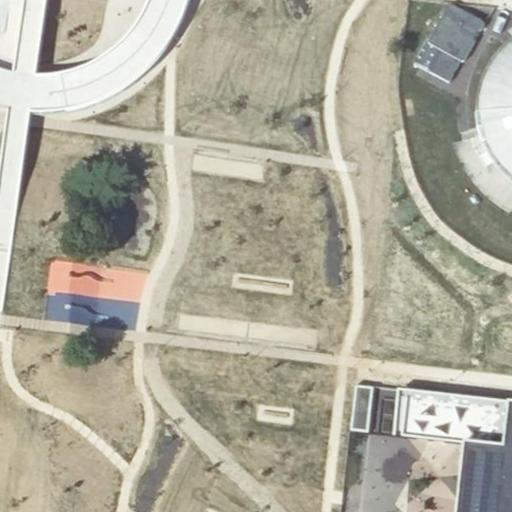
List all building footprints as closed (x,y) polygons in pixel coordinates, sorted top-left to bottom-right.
[(87,68),(61,74),(70,113),(121,92),(158,62),(189,10),(190,0),(151,0),(144,16),(112,53),(87,68)] [(486,24),(459,6),(438,38),(435,41),(460,58),(463,60),(486,24)] [(447,78),(460,58),(435,41),(438,38),(429,32),(414,56),(447,78)] [(511,45),(510,47),(505,54),(500,62),(495,71),(492,81),(490,87),(489,96),(489,104),(489,115),(490,121),(492,128),(495,138),(497,142),(502,152),(507,158),(511,164),(511,45)] [(266,97),(240,96),(239,107),(234,107),(235,93),(210,92),(208,113),(265,116),(266,97)] [(373,387),(354,385),(348,432),(367,434),(373,387)] [(511,511),(511,403),(404,391),(400,437),(462,444),(454,511),(511,511)]
